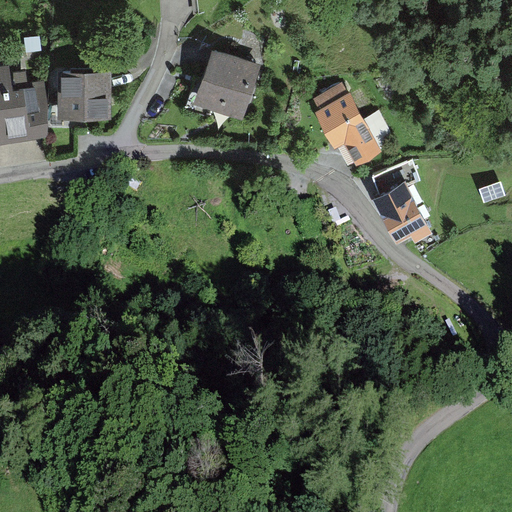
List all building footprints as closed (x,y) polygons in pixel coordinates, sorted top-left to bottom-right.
[(259,64),(215,50),(201,96),(244,110),(259,64)] [(24,64),(0,67),(0,137),(34,133),(24,64)] [(111,72),(66,70),(65,109),(110,110),(111,72)] [(350,90),(319,106),(349,163),(380,146),(350,90)] [(409,178),(377,195),(401,243),(434,226),(409,178)]
